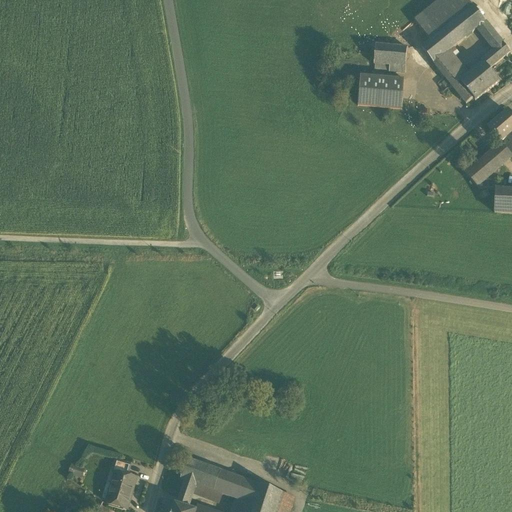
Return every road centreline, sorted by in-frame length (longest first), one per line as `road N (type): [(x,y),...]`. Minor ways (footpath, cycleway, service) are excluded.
road 1 (residential): [(168,0),(188,109),(190,221),(206,246),(278,305)]
road 2 (residential): [(511,92),(278,305)]
road 3 (residential): [(278,305),(174,420),(148,511)]
road 4 (track): [(206,246),(0,237)]
road 5 (track): [(511,311),(309,276)]
